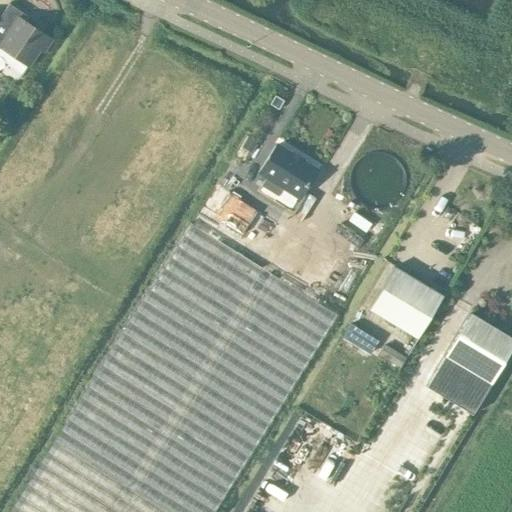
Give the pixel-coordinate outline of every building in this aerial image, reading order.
[(19,17),(22,12),(9,3),(0,15),(0,47),(28,66),(40,49),(43,52),(52,39),(19,17)] [(278,111),(284,102),(275,96),(269,105),(278,111)] [(247,137),(243,143),(252,149),(256,142),(247,137)] [(288,152),(274,143),(256,171),(263,176),(258,184),(275,194),(280,186),(296,196),(314,168),(299,159),(300,158),(288,151),(288,152)] [(226,191),(203,228),(252,259),(275,223),(226,191)] [(393,268),(368,310),(417,339),(442,297),(438,295),(393,268)] [(511,338),(470,313),(426,386),(472,414),(490,383),(511,346),(511,338)] [(351,324),(343,339),(369,354),(378,340),(351,324)] [(384,344),(378,354),(399,367),(405,357),(384,344)]
